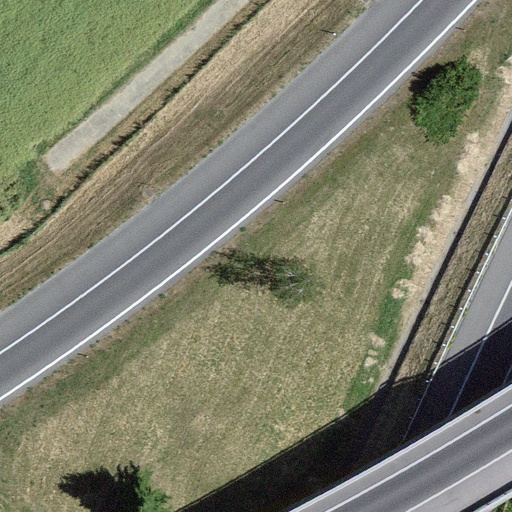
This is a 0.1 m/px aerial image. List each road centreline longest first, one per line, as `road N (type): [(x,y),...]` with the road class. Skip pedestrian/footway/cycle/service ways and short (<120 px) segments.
road 1 (motorway): [(450,0),(201,230),(0,376)]
road 2 (track): [(234,0),(54,165)]
road 3 (motorway): [(370,511),(511,428)]
road 4 (motorway): [(511,369),(445,511)]
